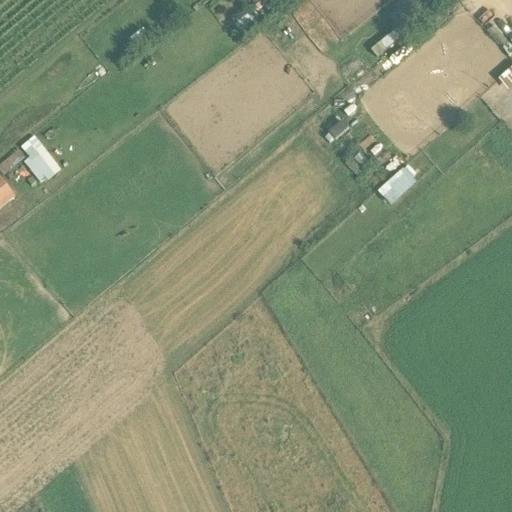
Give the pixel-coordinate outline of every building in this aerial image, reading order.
[(264,6),(270,2),(271,0),(258,0),(254,4),(253,5),(258,12),(259,10),(263,7),(264,6)] [(315,0),(335,24),(345,15),(332,0),(315,0)] [(408,41),(453,0),(409,0),(388,18),(408,41)] [(243,36),(255,26),(248,17),(235,27),(243,36)] [(511,70),(500,81),(510,92),(511,90),(511,70)] [(36,137),(18,151),(44,184),(63,170),(36,137)] [(382,192),(396,208),(422,185),(407,169),(382,192)] [(0,214),(20,199),(0,174),(0,214)]
